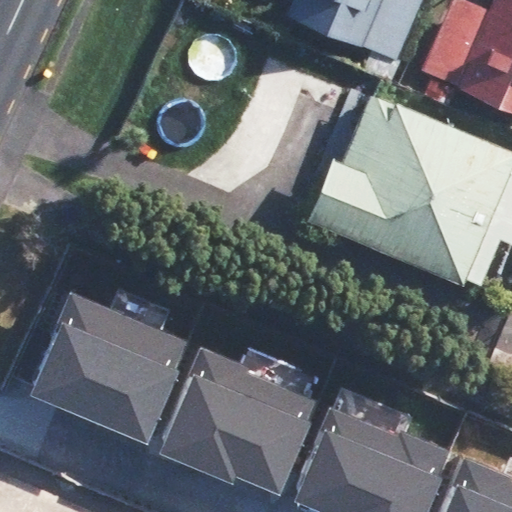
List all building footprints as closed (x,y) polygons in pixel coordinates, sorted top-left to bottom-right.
[(265,0),(261,12),(297,33),(388,61),(412,0),(265,0)] [(511,0),(481,0),(479,9),(454,0),(436,0),(410,70),(447,84),(468,106),(511,115),(511,0)] [(499,148),(349,90),(321,161),(313,158),(287,224),(446,285),(449,278),(467,285),(485,240),(502,246),(511,220),(511,178),(491,171),(499,148)] [(190,341),(70,293),(29,395),(149,443),(190,341)] [(322,394),(203,347),(160,452),(232,481),(234,475),(282,494),(322,394)] [(427,511),(451,455),(333,407),(295,500),(325,511),(427,511)] [(511,511),(511,478),(468,460),(447,511),(511,511)]
